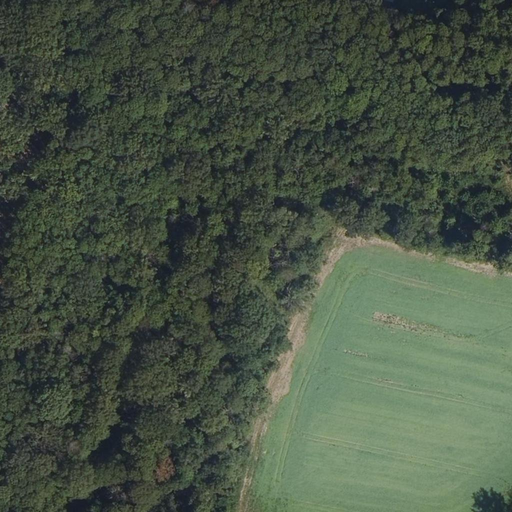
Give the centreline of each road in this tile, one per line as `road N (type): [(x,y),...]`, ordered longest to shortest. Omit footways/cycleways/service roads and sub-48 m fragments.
road 1 (track): [(0,229),(61,219),(261,149),(511,90)]
road 2 (track): [(93,209),(0,474)]
